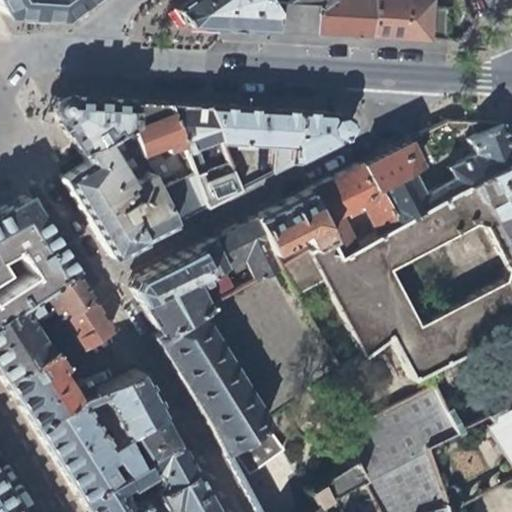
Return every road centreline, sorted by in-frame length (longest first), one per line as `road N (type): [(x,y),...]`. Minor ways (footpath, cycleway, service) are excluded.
road 1 (residential): [(96,280),(442,103),(449,78)]
road 2 (residential): [(449,78),(70,56)]
road 3 (residential): [(224,511),(96,280)]
road 4 (residential): [(96,280),(12,147)]
